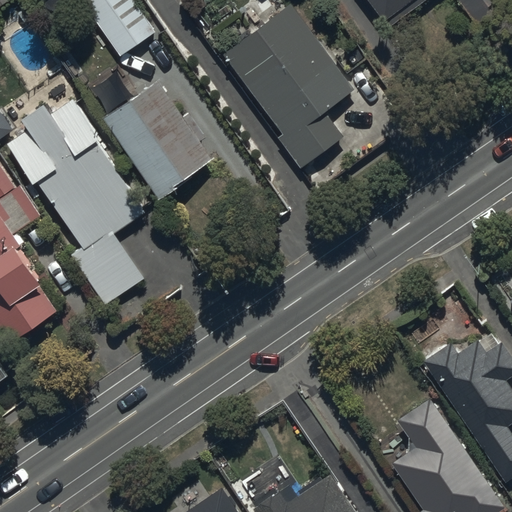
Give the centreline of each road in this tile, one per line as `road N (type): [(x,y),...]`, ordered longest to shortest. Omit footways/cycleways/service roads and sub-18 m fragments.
road 1 (tertiary): [(0,507),(272,317)]
road 2 (tertiary): [(272,317),(511,150)]
road 3 (residential): [(400,511),(272,317)]
